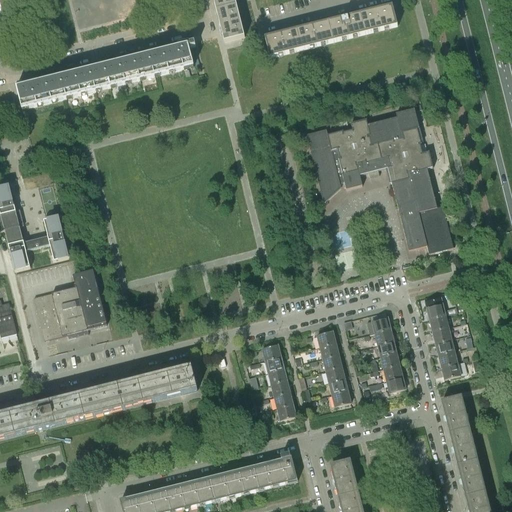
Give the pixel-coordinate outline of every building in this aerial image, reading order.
[(234,0),(213,0),(216,11),(236,6),(234,0)] [(236,6),(216,11),(224,44),(244,39),(236,6)] [(392,8),(361,16),(366,36),(397,28),(392,8)] [(361,16),(329,23),(334,44),(366,36),(361,16)] [(329,23),(297,32),(302,52),(334,44),(329,23)] [(297,32),(265,40),(270,59),(302,52),(297,32)] [(180,44),(181,46),(173,48),(174,51),(28,88),(28,85),(22,87),(22,86),(16,88),(22,111),(194,68),(189,50),(196,49),(195,44),(190,46),(189,44),(180,44)] [(453,250),(443,210),(443,209),(436,210),(432,196),(426,171),(432,170),(433,170),(429,154),(428,154),(422,155),(420,146),(421,146),(417,130),(419,130),(414,110),(395,115),(395,119),(368,126),(367,121),(350,125),(351,126),(352,132),(343,134),(343,133),(328,137),(326,132),(306,137),(324,206),(341,190),(340,186),(344,184),(346,192),(362,188),(360,177),(369,175),(370,180),(379,177),(378,173),(388,170),(391,185),(391,186),(392,185),(409,254),(427,249),(429,256),(428,256),(429,257),(453,250)] [(0,215),(1,217),(5,232),(4,232),(4,233),(5,233),(9,247),(8,247),(15,273),(14,273),(30,269),(30,268),(30,269),(26,254),(26,252),(50,247),(50,248),(51,248),(54,263),(54,264),(56,263),(65,261),(70,260),(70,259),(69,259),(59,219),(59,218),(44,222),(44,223),(48,239),(46,239),(24,245),(10,188),(10,187),(0,189),(0,215)] [(107,327),(93,272),(73,277),(76,289),(34,300),(45,343),(68,337),(69,341),(76,339),(75,336),(88,332),(107,327)] [(445,318),(441,300),(425,304),(429,322),(445,318)] [(0,335),(1,340),(17,336),(9,305),(2,306),(1,302),(0,301),(0,335)] [(445,318),(429,322),(432,333),(448,329),(445,318)] [(388,320),(372,324),(375,336),(391,332),(388,320)] [(448,329),(432,333),(435,345),(451,341),(448,329)] [(391,332),(375,336),(378,347),(394,343),(391,332)] [(333,333),(317,337),(320,349),(336,345),(333,333)] [(451,341),(435,345),(438,357),(454,353),(451,341)] [(394,343),(378,347),(380,359),(396,355),(394,343)] [(336,345),(320,349),(323,361),(339,357),(336,345)] [(278,347),(262,351),(265,363),(281,359),(278,347)] [(454,353),(438,357),(441,369),(457,365),(454,353)] [(396,355),(380,359),(383,371),(399,367),(396,355)] [(339,357),(323,361),(326,373),(342,369),(339,357)] [(281,359),(265,363),(268,375),(284,371),(281,359)] [(457,365),(441,369),(444,382),(460,378),(457,365)] [(399,367),(383,371),(386,383),(402,379),(399,367)] [(0,441),(147,404),(150,403),(197,392),(192,371),(191,369),(186,370),(186,373),(142,384),(141,381),(69,399),(69,398),(30,408),(30,409),(0,416),(0,441)] [(342,369),(326,373),(329,385),(345,381),(342,369)] [(284,371),(268,375),(271,387),(287,383),(284,371)] [(251,381),(253,391),(259,390),(256,379),(251,381)] [(307,390),(304,379),(299,380),(301,392),(307,390)] [(402,379),(386,383),(390,396),(406,392),(402,379)] [(345,381),(329,385),(332,397),(348,393),(345,381)] [(287,383),(271,387),(274,399),(290,395),(287,383)] [(348,393),(332,397),(335,409),(351,405),(348,393)] [(290,395),(274,399),(277,411),(293,407),(290,395)] [(461,398),(441,403),(449,435),(469,430),(461,398)] [(293,407),(277,411),(280,423),(296,419),(293,407)] [(469,430),(449,435),(457,466),(477,461),(469,430)] [(136,501),(135,498),(120,502),(122,511),(180,511),(297,483),(291,459),(290,455),(276,459),(278,466),(136,501)] [(477,461),(457,466),(465,498),(485,493),(477,461)] [(350,462),(331,467),(330,467),(338,499),(358,494),(350,462)] [(489,511),(485,493),(465,498),(468,511),(489,511)] [(362,511),(358,494),(338,499),(341,511),(362,511)]
